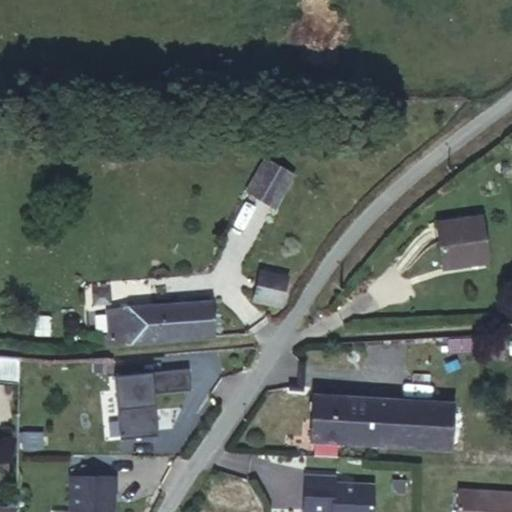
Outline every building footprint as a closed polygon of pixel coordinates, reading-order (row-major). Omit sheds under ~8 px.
[(249,157),(228,187),(246,200),(268,171),(249,157)] [(425,227),(431,268),(472,261),(466,221),(425,227)] [(271,273),(264,299),(289,305),(297,280),(271,273)] [(115,309),(115,338),(182,335),(215,333),(212,307),(219,306),(217,297),(207,297),(194,302),(115,309)] [(0,356),(0,371),(14,372),(15,357),(0,356)] [(187,368),(113,375),(119,439),(157,436),(153,393),(190,390),(187,368)] [(303,389),(300,436),(440,448),(443,399),(303,389)] [(326,474),(296,471),(293,511),(309,511),(362,511),(364,483),(326,480),(326,474)] [(70,475),(69,511),(112,511),(112,493),(115,493),(115,475),(70,475)] [(511,511),(511,497),(459,494),(458,511),(511,511)]
